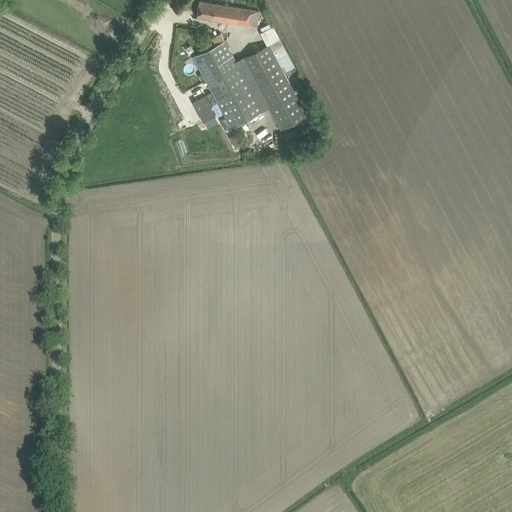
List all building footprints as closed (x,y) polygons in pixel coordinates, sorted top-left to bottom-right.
[(260,9),(250,8),(199,1),(197,18),(257,26),(260,9)] [(233,129),(264,112),(270,109),(280,129),(307,115),(284,72),(295,66),(280,37),(236,60),(225,40),(194,56),(233,129)] [(193,77),(181,84),(192,104),(204,97),(193,77)] [(283,156),(293,151),(291,147),(302,141),(295,128),(274,139),(283,156)] [(309,133),(311,136),(320,132),(318,128),(309,133)]
